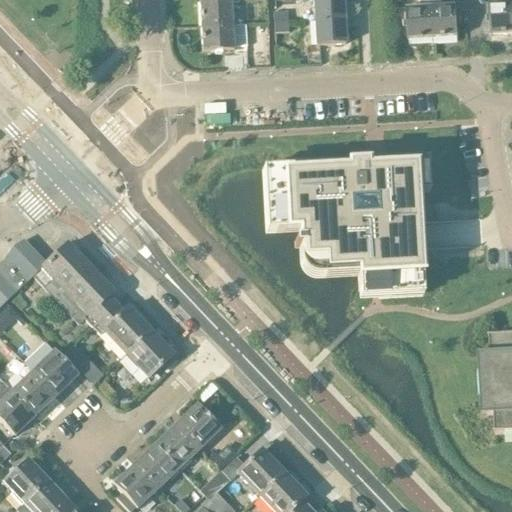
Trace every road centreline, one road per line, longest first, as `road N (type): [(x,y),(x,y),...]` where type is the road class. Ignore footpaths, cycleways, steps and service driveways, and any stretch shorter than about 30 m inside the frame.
road 1 (residential): [(435,78),(152,93)]
road 2 (residential): [(106,511),(81,476),(228,342)]
road 3 (tertiary): [(228,342),(66,170)]
road 4 (tertiary): [(390,511),(228,342)]
